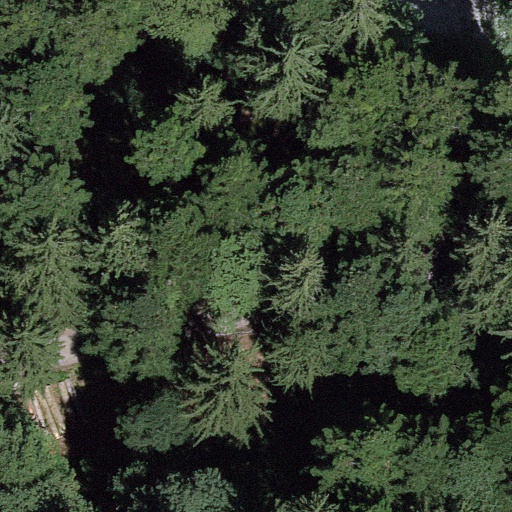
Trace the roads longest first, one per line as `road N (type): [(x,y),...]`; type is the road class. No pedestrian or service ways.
road 1 (track): [(0,359),(511,248)]
road 2 (unclassified): [(511,34),(353,0)]
